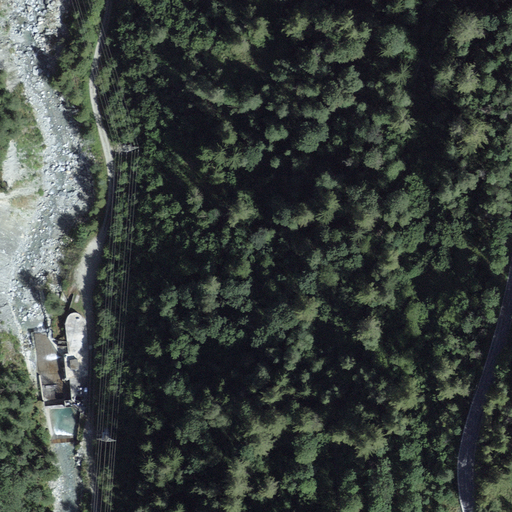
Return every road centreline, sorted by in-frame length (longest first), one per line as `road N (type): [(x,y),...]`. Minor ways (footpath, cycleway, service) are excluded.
road 1 (track): [(96,511),(89,288),(113,188),(93,76),(108,0)]
road 2 (secondary): [(511,291),(468,446),(471,511)]
